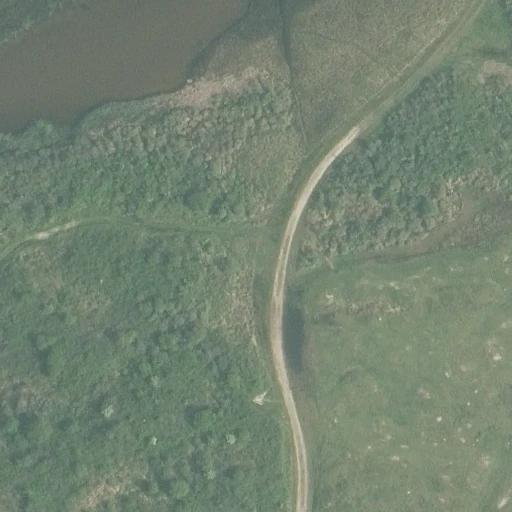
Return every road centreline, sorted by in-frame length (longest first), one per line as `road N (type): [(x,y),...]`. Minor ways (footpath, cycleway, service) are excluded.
road 1 (track): [(0,266),(85,216),(290,229)]
road 2 (track): [(290,229),(326,161),(399,95),(483,0)]
road 3 (track): [(300,511),(302,470),(275,341),(290,229)]
road 4 (track): [(280,277),(511,219)]
